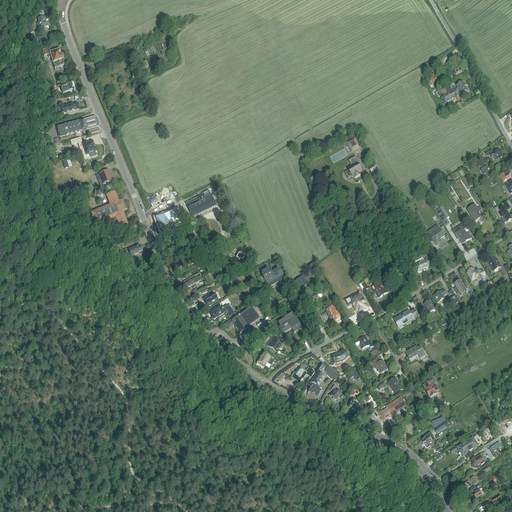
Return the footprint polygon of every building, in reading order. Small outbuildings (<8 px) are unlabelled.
[(45,17),(37,19),(38,23),(36,24),(37,28),(39,27),(39,29),(49,27),(48,22),(46,23),(45,17)] [(49,48),(45,49),(42,50),(44,57),(47,56),(47,55),(48,58),(51,57),(54,68),(55,69),(56,69),(56,68),(59,67),(59,68),(61,67),(63,67),(63,66),(64,66),(63,61),(64,59),(63,56),(61,55),(59,50),(51,52),(49,48)] [(141,63),(144,69),(150,66),(147,60),(141,63)] [(43,67),(49,88),(56,87),(53,76),(52,76),(49,67),(47,64),(43,67)] [(433,78),(429,80),(432,85),(438,82),(436,78),(435,77),(437,76),(435,74),(432,76),(433,78)] [(61,90),(63,94),(73,90),(71,87),(73,87),(70,81),(61,85),(61,87),(60,87),(61,89),(61,90)] [(455,90),(459,96),(460,99),(464,97),(463,94),(468,91),(463,82),(456,86),(457,89),(455,90)] [(442,90),(445,95),(443,96),(442,97),(443,97),(440,98),(444,104),(446,103),(448,103),(447,103),(449,102),(452,100),(453,99),(456,98),(457,98),(456,97),(459,96),(455,90),(453,91),(450,85),(444,89),(442,90)] [(73,104),(64,106),(64,104),(57,106),(59,115),(79,110),(77,103),(73,105),(73,104)] [(86,131),(88,130),(89,134),(99,132),(99,131),(98,132),(97,130),(97,129),(97,128),(98,128),(98,127),(99,127),(99,126),(100,125),(99,124),(97,119),(97,118),(96,118),(95,117),(84,120),(79,122),(56,128),(59,138),(82,132),(83,133),(86,132),(86,131)] [(352,152),(353,152),(351,148),(352,147),(350,145),(350,144),(349,142),(354,139),(356,141),(356,142),(357,141),(355,137),(346,142),(352,152)] [(80,138),(73,140),(74,145),(77,144),(82,157),(89,154),(91,158),(96,156),(95,152),(96,152),(92,141),(87,143),(82,144),(81,143),(82,143),(80,138)] [(357,141),(356,142),(356,141),(354,139),(349,142),(350,144),(350,145),(352,147),(351,148),(353,152),(355,150),(359,148),(359,147),(360,146),(357,141)] [(500,150),(490,156),(491,159),(494,157),(496,161),(503,157),(500,150)] [(348,170),(348,171),(344,173),(348,180),(352,178),(354,177),(355,179),(361,176),(360,174),(362,172),(357,164),(358,163),(355,157),(349,161),(352,167),(348,170)] [(376,165),(369,169),(371,173),(374,178),(379,175),(382,174),(376,165)] [(485,179),(491,176),(487,170),(489,169),(488,166),(481,170),(483,175),(485,179)] [(96,177),(100,186),(103,185),(112,181),(108,171),(99,175),(96,177)] [(511,177),(509,174),(510,174),(509,172),(508,171),(504,174),(503,173),(500,175),(501,176),(500,177),(503,182),(507,180),(507,179),(511,177)] [(489,182),(491,187),(498,183),(495,179),(489,182)] [(202,195),(185,204),(188,209),(190,213),(193,219),(217,207),(209,191),(201,194),(202,195)] [(115,219),(121,233),(129,229),(122,211),(124,210),(127,210),(123,200),(120,201),(118,202),(114,193),(106,196),(109,205),(90,213),(92,217),(92,218),(93,222),(94,222),(96,227),(115,219)] [(453,198),(455,202),(461,211),(464,209),(458,200),(457,200),(455,197),(453,198)] [(501,218),(503,217),(504,219),(501,220),(504,224),(506,222),(507,223),(508,222),(509,222),(510,221),(511,220),(506,211),(510,209),(506,202),(503,204),(505,207),(500,210),(501,213),(499,214),(501,218)] [(466,207),(466,208),(475,222),(485,216),(480,207),(478,209),(475,205),(468,209),(466,207)] [(440,208),(435,212),(437,215),(438,216),(439,218),(442,223),(445,221),(444,220),(447,219),(446,219),(442,212),(440,208)] [(160,218),(154,220),(156,222),(159,230),(161,229),(165,227),(166,230),(172,228),(171,224),(175,222),(180,220),(176,212),(172,213),(161,215),(162,218),(160,219),(160,218)] [(427,230),(417,213),(413,216),(422,232),(427,230)] [(429,235),(439,229),(437,225),(427,232),(429,235)] [(457,227),(452,231),(457,239),(459,239),(462,244),(463,244),(472,238),(469,232),(465,225),(459,229),(460,231),(459,232),(457,227)] [(429,235),(427,237),(431,243),(433,241),(435,244),(436,246),(438,245),(438,244),(439,243),(440,243),(442,242),(440,240),(444,237),(439,229),(429,235)] [(105,241),(111,246),(114,241),(109,237),(105,241)] [(111,251),(113,255),(120,252),(117,246),(110,249),(111,251)] [(128,251),(131,257),(139,254),(139,255),(140,255),(142,255),(142,254),(142,253),(142,252),(140,246),(128,251)] [(236,258),(241,261),(244,256),(239,252),(236,258)] [(426,261),(424,262),(424,259),(423,259),(421,256),(413,260),(414,265),(416,269),(417,272),(422,271),(421,270),(429,267),(430,265),(429,262),(426,261)] [(487,262),(493,272),(501,267),(495,257),(487,262)] [(268,269),(261,273),(263,280),(269,289),(270,288),(270,290),(278,286),(277,284),(284,280),(282,276),(283,276),(282,273),(278,269),(271,273),(268,269)] [(474,269),(467,274),(472,282),(476,280),(478,282),(485,278),(485,277),(482,271),(479,273),(478,271),(476,272),(474,269)] [(199,274),(190,279),(191,281),(194,288),(196,287),(195,286),(196,285),(196,284),(199,283),(199,284),(200,284),(202,283),(203,282),(202,281),(200,276),(199,274)] [(380,274),(375,277),(379,283),(380,282),(381,282),(384,280),(380,274)] [(205,277),(209,284),(213,282),(210,275),(205,277)] [(303,276),(292,284),(294,286),(294,287),(295,289),(296,288),(298,292),(309,284),(303,276)] [(184,285),(182,286),(184,290),(185,290),(185,291),(186,291),(188,290),(188,289),(188,288),(191,287),(192,288),(192,287),(193,288),(194,288),(191,281),(190,279),(183,283),(184,285)] [(453,290),(456,294),(459,293),(461,296),(468,292),(465,288),(467,287),(465,283),(463,284),(461,280),(454,285),(456,288),(453,290)] [(492,281),(486,284),(487,286),(490,291),(490,292),(494,290),(495,289),(496,288),(492,281)] [(372,288),(374,291),(379,299),(388,293),(389,292),(387,290),(386,291),(381,282),(380,282),(379,283),(373,287),(372,288)] [(433,297),(438,304),(442,301),(445,306),(446,305),(446,306),(448,305),(448,304),(452,301),(454,305),(458,303),(454,296),(446,300),(445,299),(444,297),(447,295),(444,290),(433,297)] [(360,293),(345,301),(348,307),(352,305),(356,312),(358,311),(359,312),(362,311),(367,308),(360,293)] [(213,294),(203,300),(207,308),(217,302),(213,294)] [(316,294),(305,299),(306,302),(312,299),(313,301),(318,298),(316,294)] [(424,305),(430,313),(432,312),(433,311),(435,310),(429,301),(424,305)] [(228,306),(223,309),(228,318),(235,314),(233,311),(231,312),(228,306)] [(223,309),(222,307),(210,315),(214,320),(217,319),(225,314),(226,313),(223,309)] [(234,325),(239,333),(240,334),(249,327),(250,327),(260,319),(254,312),(251,308),(239,316),(234,320),(233,319),(225,325),(228,330),(234,325)] [(340,319),(337,312),(336,308),(326,313),(328,317),(331,316),(334,322),(335,322),(337,321),(340,319)] [(394,320),(398,327),(403,324),(402,323),(406,320),(408,323),(414,319),(415,320),(418,317),(414,310),(408,314),(407,313),(394,320)] [(284,319),(278,323),(280,327),(279,328),(280,330),(284,334),(291,330),(294,334),(301,330),(298,323),(292,314),(284,318),(284,319)] [(274,338),(273,340),(270,338),(270,339),(267,337),(263,344),(277,353),(282,346),(281,345),(278,343),(279,341),(274,338)] [(355,343),(357,346),(359,345),(362,350),(369,346),(370,348),(373,347),(371,341),(369,342),(368,342),(366,338),(358,341),(355,343)] [(254,347),(256,344),(253,342),(247,352),(250,354),(254,347)] [(418,349),(417,347),(406,353),(407,355),(408,356),(411,361),(418,356),(420,359),(426,356),(421,348),(418,349)] [(332,356),(334,365),(344,362),(349,356),(343,350),(339,353),(338,354),(332,356)] [(265,355),(263,354),(256,364),(263,369),(267,363),(271,366),(274,361),(271,359),(272,358),(270,356),(269,356),(268,355),(267,355),(266,355),(265,355)] [(376,367),(380,375),(388,370),(383,361),(379,364),(377,360),(375,361),(372,363),(371,363),(374,368),(376,367)] [(300,367),(299,368),(305,373),(308,369),(302,364),(301,365),(300,367)] [(327,377),(331,380),(333,382),(336,380),(341,378),(335,373),(332,370),(329,367),(328,366),(326,369),(322,364),(322,365),(317,372),(307,387),(308,387),(309,388),(310,389),(308,392),(308,393),(311,395),(314,396),(317,398),(322,391),(317,388),(324,377),(325,375),(327,377)] [(295,373),(291,377),(299,383),(304,377),(306,375),(309,377),(305,382),(307,384),(308,384),(311,379),(311,378),(315,373),(309,368),(308,369),(305,373),(299,368),(295,373)] [(353,377),(356,382),(360,379),(355,371),(346,377),(348,380),(353,377)] [(388,385),(394,393),(402,388),(396,379),(388,385)] [(424,388),(427,393),(426,393),(427,394),(428,396),(429,397),(430,398),(431,398),(433,397),(434,397),(435,395),(438,393),(435,386),(437,385),(433,379),(428,381),(430,384),(424,388)] [(338,388),(335,385),(330,391),(333,393),(330,396),(333,398),(333,399),(334,400),(335,400),(336,401),(338,398),(340,399),(343,396),(341,395),(341,394),(336,390),(338,388)] [(385,407),(377,412),(382,419),(381,420),(382,421),(383,422),(384,422),(392,417),(391,416),(407,407),(406,405),(402,400),(401,398),(400,399),(386,407),(385,407)] [(356,401),(353,399),(348,408),(352,409),(352,410),(355,412),(359,404),(356,402),(356,401)] [(444,417),(433,424),(435,428),(446,421),(444,417)] [(440,431),(436,434),(437,435),(446,428),(446,427),(442,429),(441,427),(438,428),(440,431)] [(424,439),(421,442),(422,443),(423,444),(423,445),(424,446),(426,449),(430,446),(429,445),(432,442),(430,440),(434,438),(431,433),(430,433),(424,438),(424,439)] [(457,449),(459,452),(463,459),(471,454),(470,452),(473,450),(473,451),(479,447),(473,438),(457,449)] [(499,441),(490,447),(493,452),(501,446),(499,442),(499,441)] [(479,455),(475,458),(471,461),(472,463),(471,463),(472,465),(471,466),(472,468),(474,468),(475,469),(476,468),(477,469),(478,469),(479,469),(480,468),(481,467),(481,466),(481,465),(485,463),(481,457),(480,457),(479,455)] [(491,469),(492,468),(491,466),(491,465),(489,466),(487,468),(482,471),(484,474),(491,469)] [(476,478),(475,477),(471,480),(474,485),(482,481),(479,476),(476,478)] [(465,483),(465,484),(458,488),(461,492),(462,492),(465,490),(468,488),(471,486),(469,483),(470,482),(469,481),(465,483)] [(473,494),(472,494),(476,499),(482,496),(484,494),(481,489),(479,490),(477,491),(473,494)] [(490,505),(489,503),(482,506),(484,511),(495,507),(493,505),(502,499),(499,495),(491,501),(493,504),(490,505)]
